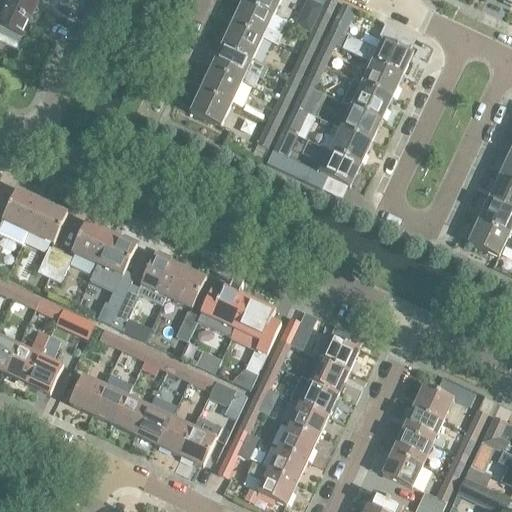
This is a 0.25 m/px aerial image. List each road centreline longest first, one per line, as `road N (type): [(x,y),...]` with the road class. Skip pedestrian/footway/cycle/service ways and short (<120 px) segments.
road 1 (residential): [(417,330),(36,146)]
road 2 (residential): [(508,62),(429,229),(388,208),(465,41)]
road 3 (residential): [(329,511),(417,330)]
road 4 (residential): [(104,0),(36,146)]
road 5 (residential): [(149,113),(201,0)]
road 6 (residential): [(0,411),(110,463)]
